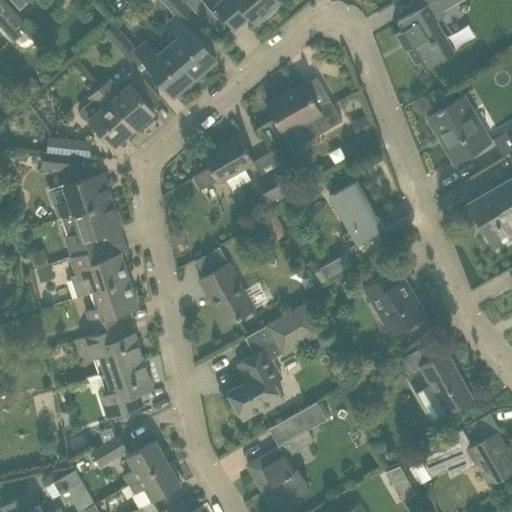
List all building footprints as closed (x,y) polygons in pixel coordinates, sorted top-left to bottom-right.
[(11,0),(20,9),(29,0),(11,0)] [(183,2),(181,0),(164,0),(173,10),(183,2)] [(219,0),(213,5),(216,9),(213,11),(204,0),(186,0),(202,18),(207,14),(220,30),(225,25),(223,23),(226,21),(234,30),(249,17),(255,24),(281,2),(279,0),(219,0)] [(425,69),(442,59),(455,52),(437,20),(445,16),(435,0),(433,0),(397,21),(402,29),(395,33),(405,50),(407,49),(415,63),(420,60),(425,69)] [(3,6),(0,8),(0,25),(14,40),(24,31),(3,6)] [(168,45),(195,76),(216,58),(178,14),(168,22),(179,36),(168,45)] [(104,31),(123,53),(134,44),(114,22),(104,31)] [(173,94),(195,76),(168,45),(158,54),(146,41),(136,50),(173,94)] [(111,79),(100,89),(133,128),(154,110),(150,105),(144,99),(154,90),(155,89),(147,80),(135,66),(135,67),(124,76),(130,84),(121,92),(111,79)] [(293,148),(342,120),(328,96),(316,103),(304,82),(267,104),(293,148)] [(112,146),(133,128),(100,89),(90,97),(91,98),(80,108),(80,111),(85,118),(89,119),(112,146)] [(445,106),(427,116),(430,120),(427,121),(434,133),(436,132),(439,136),(453,160),(454,162),(471,152),(491,140),(472,108),(465,96),(464,95),(445,106)] [(209,166),(193,175),(201,189),(217,180),(219,182),(226,178),(233,189),(250,179),(244,168),(254,162),(239,134),(203,154),(209,166)] [(73,154),(74,140),(50,138),(48,152),(73,154)] [(73,154),(48,152),(44,151),(43,167),(77,171),(79,155),(73,154)] [(291,188),(279,167),(257,179),(269,201),(291,188)] [(69,199),(54,204),(58,217),(111,200),(105,182),(102,172),(96,174),(77,180),(64,184),(69,199)] [(511,229),(511,176),(467,203),(494,248),(511,237),(511,232),(511,230),(511,229)] [(350,247),(384,228),(356,179),(329,194),(350,230),(342,234),(350,247)] [(71,256),(101,246),(97,234),(120,227),(111,200),(58,217),(58,218),(62,216),(68,234),(64,236),(71,256)] [(286,233),(275,213),(261,222),(269,237),(271,236),(273,240),(286,233)] [(71,256),(77,275),(71,277),(77,296),(95,290),(129,279),(120,252),(105,257),(101,246),(71,256)] [(331,259),(319,266),(326,277),(338,270),(331,259)] [(225,324),(242,314),(255,307),(229,261),(199,278),(225,324)] [(50,264),(37,268),(41,280),(53,276),(50,264)] [(397,331),(426,314),(405,277),(397,281),(391,270),(362,287),(376,312),(383,308),(397,331)] [(129,279),(95,290),(100,305),(86,309),(94,332),(120,324),(117,312),(138,305),(129,279)] [(264,410),(284,399),(274,381),(282,377),(272,358),(319,331),(303,303),(244,336),(254,353),(237,362),(247,379),(227,391),(243,419),(263,407),(264,410)] [(94,332),(82,336),(89,359),(100,355),(105,371),(143,359),(136,336),(125,340),(123,336),(126,336),(122,323),(120,324),(94,332)] [(431,341),(402,357),(410,371),(418,366),(446,414),(474,397),(446,349),(439,353),(431,341)] [(110,386),(99,390),(108,415),(120,411),(143,404),(145,403),(141,390),(153,386),(143,359),(105,371),(110,386)] [(279,445),(264,454),(247,464),(258,483),(261,482),(270,498),(288,488),(293,497),(309,487),(298,468),(294,470),(285,454),(312,440),(312,436),(308,428),(326,418),(316,401),(291,415),(298,427),(276,439),(279,445)] [(112,425),(100,429),(104,440),(115,434),(112,425)] [(472,445),(463,428),(434,444),(418,453),(431,476),(452,465),(453,467),(464,470),(476,463),(488,484),(511,470),(511,458),(496,431),(472,445)] [(99,465),(128,450),(120,436),(92,452),(99,465)] [(129,484),(168,461),(155,439),(126,456),(133,468),(123,474),(129,484)] [(142,506),(131,511),(159,511),(160,511),(153,499),(181,483),(180,482),(184,478),(178,469),(173,470),(168,461),(129,484),(142,506)] [(400,465),(385,471),(392,484),(406,476),(400,465)] [(67,490),(79,511),(95,503),(75,469),(53,482),(60,494),(67,490)] [(3,507),(5,511),(60,511),(59,509),(53,511),(42,511),(38,505),(35,507),(27,493),(3,507)] [(100,511),(95,503),(79,511),(100,511)]
